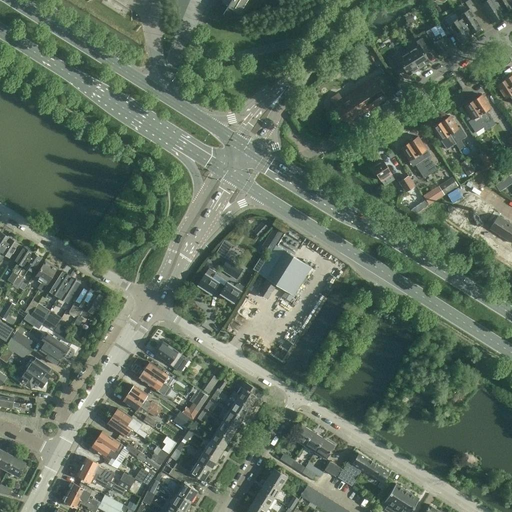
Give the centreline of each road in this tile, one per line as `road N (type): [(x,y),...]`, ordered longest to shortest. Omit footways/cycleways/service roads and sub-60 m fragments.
road 1 (secondary): [(268,201),(511,350)]
road 2 (secondary): [(511,310),(287,172)]
road 3 (secondary): [(208,123),(13,0)]
road 4 (residential): [(318,149),(511,24)]
road 5 (residential): [(297,396),(481,511)]
road 6 (secondary): [(0,33),(174,140)]
road 7 (residential): [(151,304),(0,207)]
road 8 (residential): [(297,396),(151,304)]
road 9 (residential): [(224,511),(297,396)]
road 10 (unknown): [(230,354),(248,322),(297,310),(322,271)]
road 11 (residential): [(71,430),(57,413),(101,344),(128,340)]
